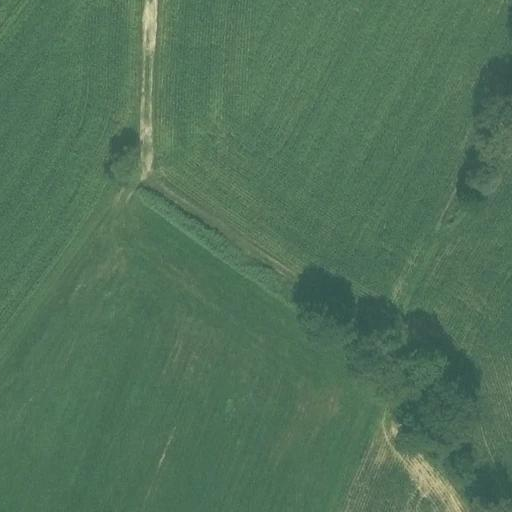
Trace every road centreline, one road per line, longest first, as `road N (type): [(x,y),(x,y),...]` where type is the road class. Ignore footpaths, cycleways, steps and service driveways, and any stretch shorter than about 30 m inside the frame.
road 1 (track): [(414,367),(387,339),(140,174),(117,206)]
road 2 (track): [(140,174),(148,0)]
